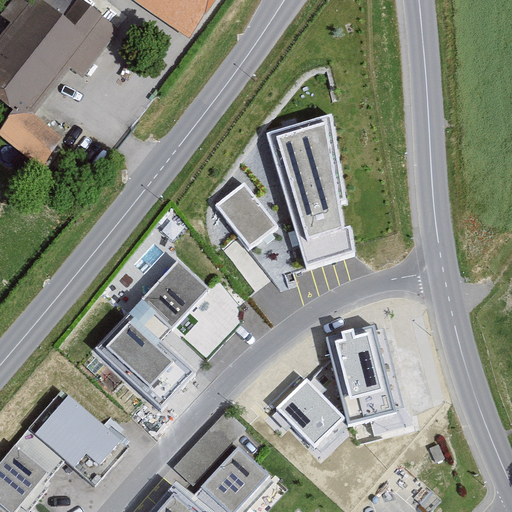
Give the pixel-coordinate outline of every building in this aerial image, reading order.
[(205,0),(148,0),(187,27),(205,0)] [(64,26),(31,1),(0,41),(0,114),(14,125),(25,124),(35,122),(72,74),(86,85),(121,39),(79,7),(64,26)] [(350,246),(328,116),(273,133),(309,258),(350,246)] [(25,124),(14,125),(0,143),(0,146),(48,184),(73,152),(35,122),(25,124)] [(274,224),(244,185),(220,203),(250,242),(274,224)] [(260,287),(284,267),(266,246),(254,256),(240,240),(228,251),(260,287)] [(206,287),(178,262),(144,299),(172,324),(206,287)] [(189,369),(130,315),(102,346),(161,400),(189,369)] [(371,329),(330,339),(350,420),(391,409),(371,329)] [(340,418),(307,383),(281,408),(314,443),(340,418)] [(117,437),(69,396),(38,431),(74,462),(86,448),(99,459),(117,437)] [(45,470),(15,446),(0,464),(0,498),(13,509),(45,470)] [(266,473),(238,448),(205,485),(233,510),(266,473)] [(204,511),(174,485),(150,511),(204,511)]
